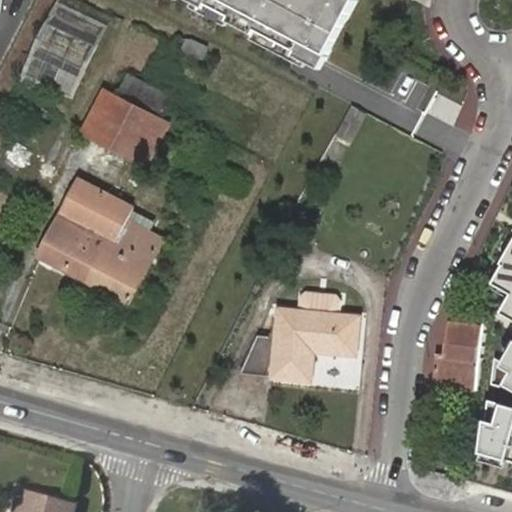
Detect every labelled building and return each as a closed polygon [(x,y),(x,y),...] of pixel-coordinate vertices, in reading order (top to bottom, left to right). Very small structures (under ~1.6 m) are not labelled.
[(363,0),(185,0),(326,73),(363,0)] [(57,8),(23,88),(34,93),(38,84),(73,98),(103,27),(57,8)] [(208,59),(212,45),(178,35),(174,49),(208,59)] [(106,92),(85,135),(148,167),(171,125),(106,92)] [(80,184),(40,260),(131,307),(164,242),(129,225),(135,212),(80,184)] [(511,253),(496,281),(511,290),(511,302),(506,312),(511,315),(511,253)] [(261,337),(245,375),(315,379),(317,350),(359,353),(361,316),(282,311),(280,340),(261,337)] [(484,335),(452,332),(449,359),(441,358),(438,388),(478,393),(484,335)] [(511,424),(498,421),(488,455),(511,461),(511,424)] [(78,511),(81,503),(26,488),(20,511),(78,511)]
